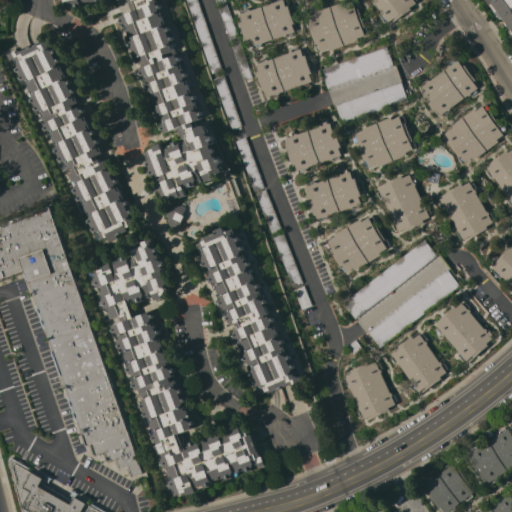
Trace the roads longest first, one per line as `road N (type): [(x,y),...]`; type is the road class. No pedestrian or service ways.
road 1 (residential): [(335,351),(334,325),(208,0)]
road 2 (tertiary): [(255,511),(387,461),(511,373)]
road 3 (residential): [(361,474),(334,384),(335,351)]
